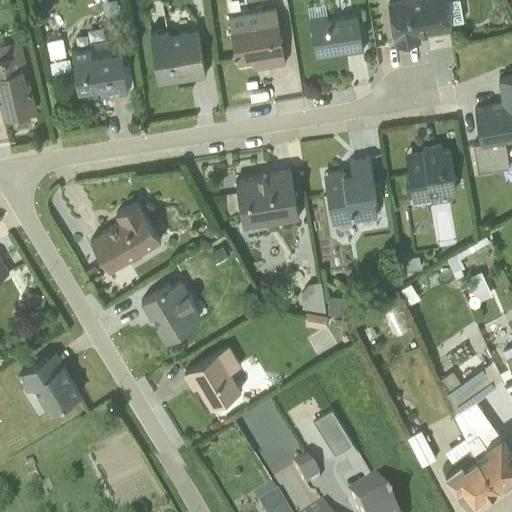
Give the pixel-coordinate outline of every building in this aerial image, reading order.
[(413,0),(387,4),(394,47),(420,43),(419,38),(449,33),(448,24),(461,22),(458,0),(445,2),(444,0),(413,0)] [(323,5),(307,8),(315,60),(363,52),(357,16),(326,21),(323,5)] [(274,9),(228,17),(236,65),(251,63),(253,71),(284,65),(274,9)] [(157,86),(205,78),(197,31),(167,35),(165,30),(148,33),(157,86)] [(61,40),(45,43),(48,61),(64,58),(61,40)] [(126,89),(133,88),(128,64),(123,65),(120,50),(108,52),(106,41),(88,44),(89,49),(70,52),(77,93),(99,89),(100,97),(127,92),(126,89)] [(0,109),(2,119),(36,111),(20,43),(16,43),(0,46),(0,109)] [(511,140),(511,77),(498,79),(502,105),(473,110),(479,144),(472,146),(476,172),(508,167),(504,142),(511,140)] [(412,204),(445,199),(444,193),(456,191),(449,149),(441,150),(440,145),(421,148),(421,151),(404,153),(407,172),(404,173),(408,196),(411,195),(412,204)] [(378,212),(369,157),(348,160),(349,170),(323,174),(331,226),(334,225),(340,229),(349,228),(352,222),(375,218),(374,213),(378,212)] [(298,221),(291,170),(265,174),(265,177),(235,182),(242,229),(298,221)] [(158,243),(136,203),(115,215),(120,224),(90,242),(108,273),(158,243)] [(452,222),(437,225),(440,245),(455,243),(452,222)] [(445,261),(458,287),(462,285),(452,264),(482,247),(489,259),(493,256),(487,244),(488,243),(485,239),(481,242),(445,261)] [(406,273),(419,271),(417,259),(404,260),(406,273)] [(488,290),(483,278),(467,284),(472,296),(488,290)] [(169,285),(140,303),(150,319),(153,318),(154,318),(158,325),(155,328),(165,344),(195,326),(194,324),(201,319),(180,282),(171,287),(169,285)] [(301,311),(324,314),(320,284),(319,284),(306,287),(300,296),(302,302),(301,311)] [(418,302),(409,286),(399,293),(407,308),(418,302)] [(44,300),(27,296),(23,311),(39,315),(44,300)] [(327,316),(348,319),(349,300),(328,299),(327,316)] [(324,332),(327,319),(306,315),(304,328),(324,332)] [(511,346),(503,352),(500,347),(489,353),(508,390),(511,388),(511,346)] [(239,367),(227,347),(183,374),(192,390),(197,388),(210,410),(240,392),(229,373),(239,367)] [(55,356),(16,378),(25,394),(34,389),(39,396),(37,397),(47,414),(78,396),(55,356)] [(454,416),(455,416),(464,438),(497,488),(511,477),(511,465),(506,456),(511,452),(475,402),(495,387),(481,368),(460,383),(451,372),(438,381),(447,394),(445,396),(454,416)] [(351,446),(330,411),(312,422),(333,457),(351,446)] [(435,460),(420,432),(406,439),(421,467),(435,460)] [(454,467),(443,475),(456,493),(462,488),(474,504),(497,488),(464,438),(444,453),(454,467)] [(305,454),(291,462),(305,485),(319,477),(305,454)] [(289,511),(276,490),(271,482),(252,494),(262,511),(289,511)] [(392,511),(373,482),(347,498),(355,511),(392,511)] [(327,511),(321,502),(304,511),(327,511)]
